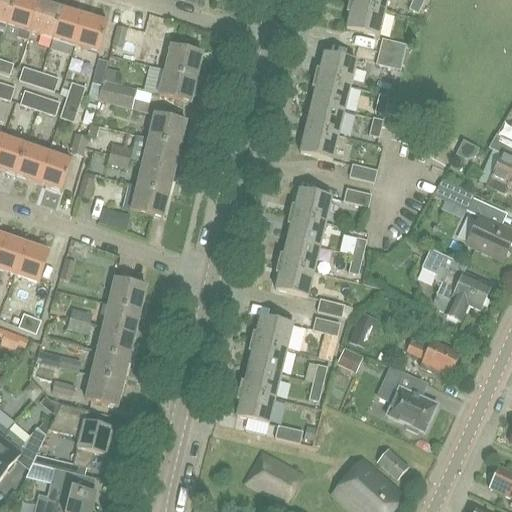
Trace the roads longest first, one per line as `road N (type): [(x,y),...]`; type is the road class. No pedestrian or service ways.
road 1 (tertiary): [(272,34),(212,279)]
road 2 (tertiary): [(212,279),(159,511)]
road 3 (residential): [(212,279),(0,210)]
road 4 (residential): [(430,511),(511,339)]
road 5 (residential): [(272,34),(138,0)]
